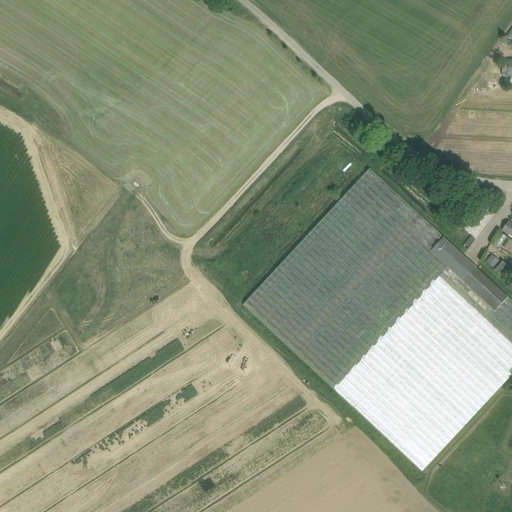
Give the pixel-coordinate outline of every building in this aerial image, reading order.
[(422,471),(511,374),(511,300),(370,168),(243,305),(422,471)] [(446,215),(460,229),(467,221),(453,208),(446,215)] [(511,223),(508,221),(502,230),(511,236),(511,223)] [(486,262),(492,268),(499,261),(492,255),(486,262)] [(495,269),(503,277),(511,268),(503,260),(495,269)]
